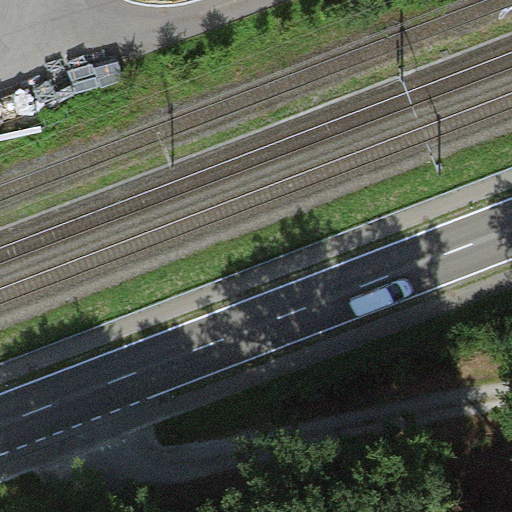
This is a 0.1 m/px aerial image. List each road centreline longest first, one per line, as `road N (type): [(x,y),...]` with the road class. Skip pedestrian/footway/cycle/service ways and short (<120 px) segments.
road 1 (primary): [(511,232),(0,428)]
road 2 (track): [(511,385),(454,388),(198,454),(98,442),(24,418)]
